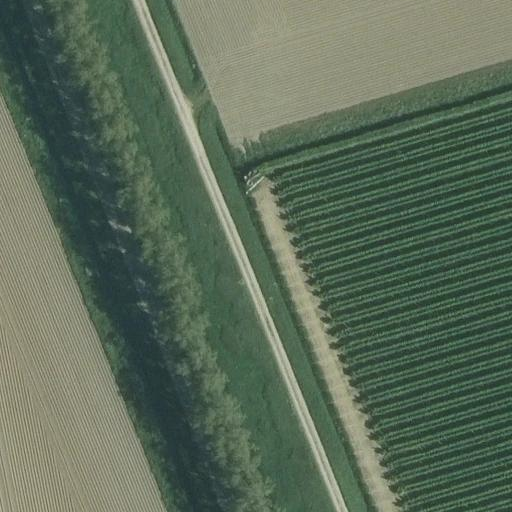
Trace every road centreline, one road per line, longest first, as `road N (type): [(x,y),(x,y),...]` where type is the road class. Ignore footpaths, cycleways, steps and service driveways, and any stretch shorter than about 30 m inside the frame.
road 1 (track): [(343,511),(142,0)]
road 2 (unclassified): [(30,0),(229,511)]
